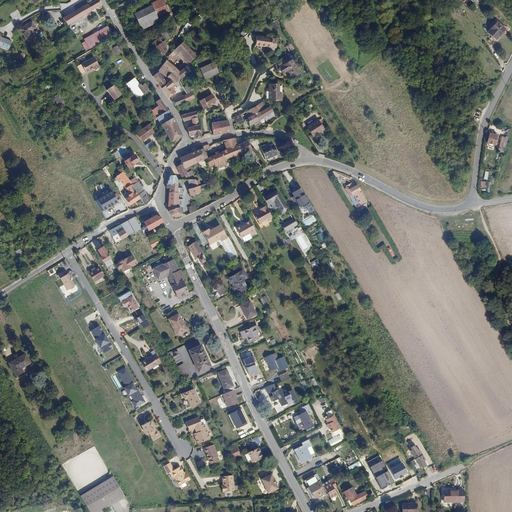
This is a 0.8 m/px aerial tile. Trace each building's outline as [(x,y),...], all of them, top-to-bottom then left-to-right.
[(94,0),(64,18),(68,25),(103,5),(99,0),(94,0)] [(153,4),(161,21),(172,15),(164,0),(157,0),(152,3),(153,4)] [(153,4),(134,14),(143,30),(161,21),(153,4)] [(32,20),(20,28),(30,44),(38,38),(33,31),(37,28),(32,20)] [(488,31),(498,40),(508,28),(504,25),(503,26),(497,21),(488,31)] [(180,33),(184,35),(191,25),(187,22),(180,33)] [(114,35),(109,25),(84,39),(85,42),(82,43),(86,51),(114,35)] [(169,36),(165,30),(161,32),(165,39),(169,36)] [(1,34),(0,33),(0,46),(9,50),(12,41),(3,37),(1,36),(1,34)] [(278,38),(257,35),(256,45),(277,49),(278,38)] [(159,37),(154,41),(164,54),(167,49),(161,42),(162,41),(159,37)] [(197,54),(183,40),(170,53),(172,55),(175,52),(177,53),(179,51),(185,57),(183,59),(187,63),(197,54)] [(119,43),(113,47),(116,52),(122,49),(119,43)] [(94,57),(81,63),(81,64),(86,72),(86,74),(94,69),(95,70),(97,70),(100,69),(100,67),(94,57)] [(167,60),(159,71),(159,72),(165,78),(169,75),(172,72),(179,80),(190,72),(185,66),(179,70),(167,60)] [(300,74),(292,60),(280,67),(284,73),(287,72),(292,79),(300,74)] [(215,62),(201,69),(205,78),(219,72),(215,62)] [(86,72),(81,64),(77,66),(82,74),(86,72)] [(159,72),(153,76),(162,88),(169,82),(165,78),(159,72)] [(172,72),(169,75),(172,79),(175,84),(179,80),(172,72)] [(169,82),(162,88),(169,98),(176,92),(172,86),(175,84),(172,79),(169,75),(165,78),(169,82)] [(138,99),(150,90),(145,84),(143,86),(141,84),(141,85),(135,77),(126,84),(138,99)] [(280,84),(269,83),(269,100),(283,101),(283,93),(280,93),(280,84)] [(114,85),(107,90),(115,100),(122,95),(114,85)] [(183,96),(186,101),(195,98),(192,92),(183,96)] [(57,107),(65,106),(63,94),(55,95),(57,107)] [(199,101),(204,109),(212,106),(211,104),(216,100),(212,94),(199,101)] [(186,101),(183,96),(171,100),(175,106),(186,101)] [(156,118),(169,110),(160,99),(156,102),(159,106),(152,110),(156,118)] [(263,102),(256,106),(259,111),(265,108),(263,102)] [(259,111),(256,106),(246,111),(248,116),(259,111)] [(270,106),(247,118),(250,125),(264,118),(274,112),(270,106)] [(156,118),(161,125),(167,121),(174,117),(173,116),(171,113),(169,110),(156,118)] [(192,118),(198,117),(197,110),(181,115),(184,121),(192,120),(192,118)] [(274,112),(264,118),(266,121),(276,116),(274,112)] [(243,120),(240,114),(234,117),(237,123),(243,120)] [(182,136),(174,117),(167,121),(161,125),(172,142),(182,136)] [(200,125),(198,117),(192,118),(192,120),(193,125),(195,135),(196,139),(202,138),(201,133),(202,133),(201,124),(200,125)] [(228,119),(211,123),(214,135),(231,131),(228,119)] [(318,119),(307,126),(313,137),(325,130),(318,119)] [(149,124),(136,133),(142,142),(155,133),(149,124)] [(499,135),(490,133),(487,143),(496,145),(499,135)] [(208,158),(205,159),(209,167),(214,165),(215,167),(227,164),(225,160),(235,156),(241,153),(237,144),(234,138),(223,141),(227,149),(219,152),(218,151),(215,152),(216,154),(208,158)] [(237,144),(241,153),(252,149),(248,140),(237,144)] [(155,145),(152,141),(145,146),(148,150),(155,145)] [(265,145),(261,147),(266,159),(278,154),(274,144),(266,147),(265,145)] [(204,147),(191,152),(196,163),(205,159),(208,158),(204,147)] [(196,163),(191,152),(180,157),(182,164),(184,167),(196,163)] [(135,155),(124,161),(128,169),(139,161),(135,155)] [(182,164),(176,167),(182,177),(187,174),(184,167),(182,164)] [(117,176),(126,188),(131,185),(133,184),(123,172),(117,176)] [(167,184),(179,184),(177,175),(170,175),(167,184)] [(131,185),(138,194),(145,190),(138,181),(133,184),(131,185)] [(358,184),(354,187),(351,182),(345,185),(345,188),(349,196),(353,195),(360,205),(368,202),(358,184)] [(167,184),(167,188),(169,188),(169,192),(178,192),(179,184),(167,184)] [(138,194),(131,185),(126,188),(123,190),(129,197),(126,199),(130,206),(141,198),(138,194)] [(198,186),(188,189),(191,196),(200,192),(198,186)] [(295,188),(292,193),(294,196),(291,197),(294,202),(298,203),(301,207),(311,205),(305,195),(302,197),(300,194),(304,192),(302,188),(300,187),(295,188)] [(147,193),(145,190),(138,194),(141,198),(146,194),(147,193)] [(288,209),(277,190),(264,197),(268,205),(274,201),(282,213),(288,209)] [(105,195),(111,206),(119,202),(112,191),(105,195)] [(168,208),(179,204),(179,199),(178,192),(169,192),(168,208)] [(150,199),(146,194),(141,198),(145,204),(150,199)] [(97,199),(104,211),(111,206),(105,195),(97,199)] [(180,207),(179,204),(168,208),(170,215),(177,217),(183,214),(180,207)] [(188,207),(191,213),(197,210),(195,204),(188,207)] [(254,214),(260,225),(273,218),(266,205),(260,209),(261,211),(254,214)] [(144,225),(143,226),(143,227),(144,228),(145,229),(146,229),(147,229),(148,231),(164,223),(161,218),(157,215),(144,222),(145,224),(144,225)] [(302,220),(305,226),(317,221),(314,215),(302,220)] [(134,217),(121,224),(124,229),(128,236),(140,229),(134,217)] [(294,218),(282,225),(286,232),(298,224),(294,218)] [(249,219),(235,227),(242,238),(250,233),(252,236),(257,233),(249,219)] [(122,240),(128,236),(124,229),(121,224),(109,231),(116,243),(122,240)] [(228,238),(221,225),(211,230),(209,228),(203,232),(210,245),(220,239),(221,241),(228,238)] [(304,241),(307,239),(301,228),(293,233),(303,250),(308,247),(304,241)] [(158,239),(149,241),(151,247),(160,245),(158,239)] [(202,264),(207,261),(203,256),(205,255),(196,241),(188,246),(196,259),(198,258),(202,264)] [(111,259),(103,246),(97,250),(103,259),(102,260),(104,263),(111,259)] [(20,248),(14,252),(18,258),(24,254),(20,248)] [(138,263),(132,254),(124,259),(123,257),(118,261),(119,262),(116,264),(119,270),(121,269),(124,272),(138,263)] [(169,275),(179,298),(189,293),(183,280),(186,279),(181,270),(179,271),(174,259),(154,269),(159,280),(169,275)] [(311,262),(313,267),(321,263),(318,259),(311,262)] [(99,266),(88,273),(94,282),(105,276),(99,266)] [(243,269),(227,279),(237,294),(248,288),(244,281),(249,278),(243,269)] [(66,270),(58,275),(60,278),(67,290),(75,286),(68,274),(66,270)] [(227,292),(221,282),(214,285),(220,296),(227,292)] [(139,307),(129,291),(118,298),(124,308),(127,306),(130,312),(139,307)] [(250,299),(239,305),(247,320),(258,315),(250,299)] [(179,313),(168,319),(177,336),(188,330),(179,313)] [(149,324),(143,314),(136,319),(143,329),(149,324)] [(92,331),(91,331),(103,354),(113,348),(100,326),(99,326),(96,321),(89,326),(92,331)] [(260,337),(257,331),(260,330),(257,325),(240,333),(243,340),(246,338),(248,343),(260,337)] [(202,344),(189,350),(199,373),(212,367),(202,344)] [(276,352),(264,358),(271,371),(276,369),(278,372),(289,367),(284,356),(279,358),(276,352)] [(32,363),(26,353),(8,363),(16,377),(24,372),(22,369),(32,363)] [(140,362),(145,369),(157,362),(152,353),(146,356),(147,357),(140,362)] [(254,356),(244,359),(245,365),(247,365),(248,367),(246,368),(250,376),(253,375),(254,376),(259,374),(255,362),(256,362),(254,356)] [(183,364),(178,367),(184,378),(190,375),(183,364)] [(126,368),(117,373),(125,386),(123,388),(128,396),(135,408),(145,402),(138,389),(136,390),(132,384),(134,383),(126,368)] [(233,386),(226,369),(217,373),(224,390),(233,386)] [(287,372),(279,376),(281,381),(289,378),(287,372)] [(274,383),(265,387),(268,394),(272,392),(277,390),(274,383)] [(200,402),(193,388),(181,393),(184,398),(186,397),(191,407),(200,402)] [(288,406),(294,404),(290,395),(285,397),(284,397),(280,389),(277,390),(272,392),(273,396),(270,397),(272,402),(279,400),(282,406),(287,404),(288,406)] [(233,390),(222,395),(227,407),(238,403),(236,398),(238,397),(235,390),(233,390)] [(288,392),(290,395),(294,404),(294,405),(299,403),(293,390),(288,392)] [(307,411),(309,415),(313,413),(309,404),(299,408),(302,413),(307,411)] [(248,424),(241,409),(229,414),(236,429),(248,424)] [(342,428),(332,410),(326,413),(329,418),(326,420),(328,424),(327,425),(331,433),(342,428)] [(306,430),(314,426),(309,415),(307,411),(302,413),(298,415),(302,422),(306,430)] [(298,415),(293,417),(297,424),(302,422),(298,415)] [(205,424),(202,425),(199,417),(186,422),(189,430),(191,430),(197,444),(211,439),(205,424)] [(160,436),(152,421),(142,426),(147,435),(150,434),(153,440),(160,436)] [(312,446),(309,440),(302,443),(303,445),(295,450),(302,463),(313,458),(308,448),(312,446)] [(209,460),(211,464),(219,461),(217,456),(218,456),(213,444),(204,448),(208,460),(209,460)] [(409,449),(415,459),(423,454),(417,444),(409,449)] [(237,448),(229,452),(232,459),(241,455),(237,448)] [(260,448),(248,453),(252,463),(264,458),(260,448)] [(421,469),(429,465),(423,454),(415,459),(421,469)] [(399,457),(387,464),(390,469),(396,480),(409,474),(403,462),(402,463),(399,457)] [(383,461),(370,467),(376,478),(381,489),(395,483),(388,471),(383,461)] [(181,466),(175,470),(170,462),(163,467),(167,474),(169,472),(173,479),(175,478),(180,486),(191,480),(187,473),(186,474),(181,466)] [(272,474),(261,479),(268,494),(279,488),(272,474)] [(304,481),(308,488),(307,488),(311,496),(313,495),(315,499),(325,493),(319,482),(321,480),(317,474),(304,481)] [(231,492),(231,491),(235,490),(233,476),(223,477),(223,482),(224,483),(224,485),(222,486),(223,492),(227,491),(227,493),(231,492)] [(112,477),(80,496),(90,511),(100,511),(112,505),(119,501),(125,498),(112,477)] [(330,481),(331,483),(325,486),(331,498),(337,495),(334,487),(337,486),(333,479),(330,481)] [(351,507),(361,502),(357,495),(353,487),(344,492),(347,498),(346,498),(351,507)] [(464,489),(444,489),(444,502),(465,502),(464,489)] [(366,491),(357,495),(361,502),(369,497),(366,491)] [(119,501),(112,505),(116,511),(123,508),(119,501)] [(418,511),(418,503),(403,503),(403,511),(418,511)]
